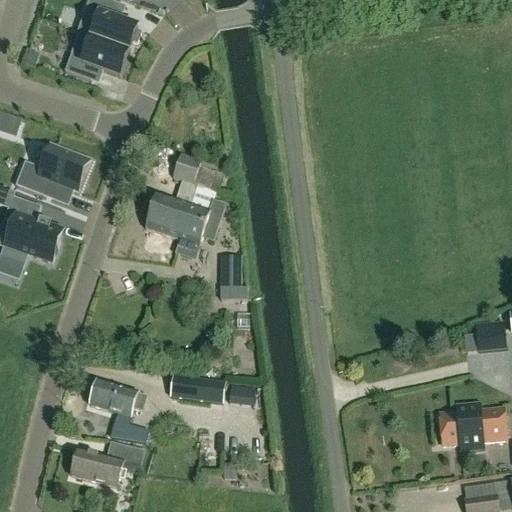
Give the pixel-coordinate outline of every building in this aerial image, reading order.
[(96,0),(90,0),(76,38),(129,56),(132,47),(137,48),(141,36),(137,34),(138,33),(111,23),(117,8),(96,0)] [(78,39),(64,76),(90,86),(95,72),(120,81),(129,56),(78,39)] [(25,69),(34,72),(39,58),(30,54),(25,69)] [(0,120),(6,123),(12,108),(6,106),(0,111),(0,120)] [(24,160),(16,184),(51,196),(56,180),(83,189),(94,156),(51,143),(43,167),(24,160)] [(172,182),(217,196),(223,176),(199,169),(201,163),(180,156),(172,182)] [(0,206),(5,209),(10,195),(2,192),(0,198),(0,206)] [(176,257),(192,209),(157,197),(146,232),(179,244),(175,257),(176,257)] [(192,209),(176,257),(195,264),(203,241),(213,244),(222,219),(212,216),(192,209)] [(1,259),(0,260),(10,263),(6,274),(27,282),(31,271),(53,279),(64,247),(53,243),(54,239),(42,235),(41,239),(37,238),(42,222),(17,213),(16,215),(19,216),(3,259),(1,259)] [(242,292),(242,259),(220,259),(220,292),(242,292)] [(476,330),(478,356),(506,353),(504,327),(476,330)] [(214,339),(202,342),(205,353),(217,350),(214,339)] [(226,386),(153,378),(152,389),(172,391),(171,400),(224,406),(226,386)] [(116,417),(131,421),(133,413),(143,415),(148,399),(138,396),(98,384),(91,409),(116,417)] [(458,416),(441,417),(443,449),(461,448),(461,453),(460,453),(460,454),(485,452),(485,451),(484,451),(483,446),(507,444),(504,412),(480,414),(480,408),(481,408),(481,407),(456,409),(456,411),(458,410),(458,416)] [(140,470),(144,455),(111,447),(108,462),(78,454),(71,480),(117,491),(124,466),(140,470)] [(441,487),(420,488),(420,508),(442,508),(441,487)] [(498,511),(496,498),(464,502),(465,511),(498,511)]
